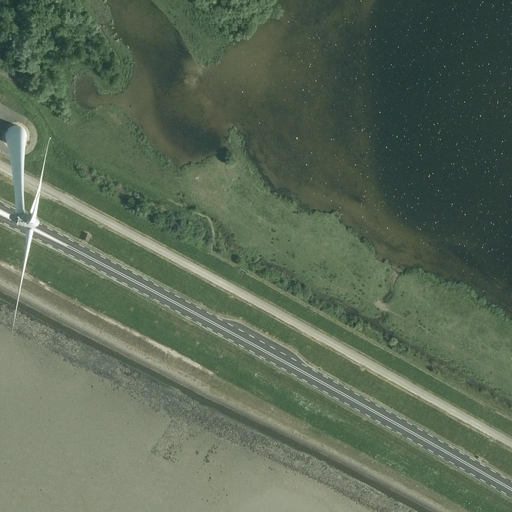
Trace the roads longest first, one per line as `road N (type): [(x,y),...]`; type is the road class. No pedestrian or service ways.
road 1 (unclassified): [(511,444),(0,164)]
road 2 (primary): [(511,490),(28,226)]
